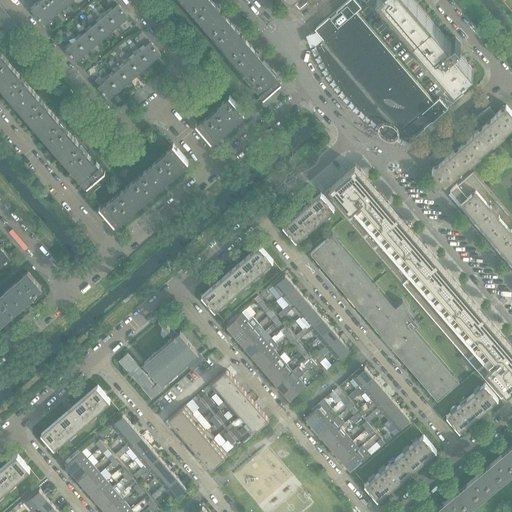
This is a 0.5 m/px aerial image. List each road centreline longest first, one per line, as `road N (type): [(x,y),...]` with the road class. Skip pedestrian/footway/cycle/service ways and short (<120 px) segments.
road 1 (residential): [(465,455),(257,216)]
road 2 (residential): [(172,289),(366,511)]
road 3 (residential): [(6,0),(116,129),(152,97)]
road 4 (residential): [(226,511),(94,357)]
road 5 (residential): [(387,181),(511,325)]
road 6 (residential): [(112,253),(0,120)]
road 7 (residential): [(511,283),(410,160)]
road 8 (residential): [(152,97),(189,63),(134,0)]
road 9 (residential): [(212,167),(112,253)]
road 10 (residential): [(309,84),(212,167)]
road 11 (residential): [(507,80),(410,160)]
road 12 (residential): [(257,216),(348,137)]
